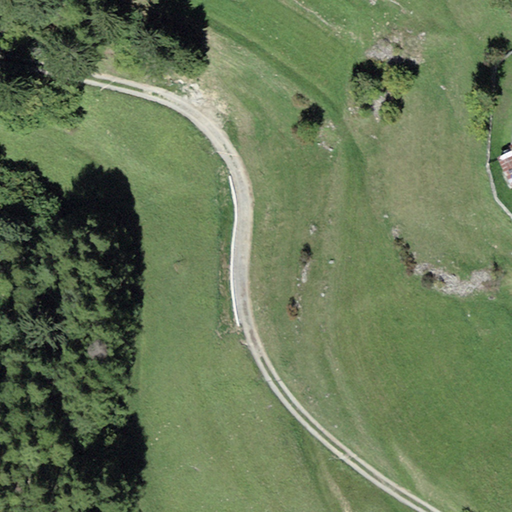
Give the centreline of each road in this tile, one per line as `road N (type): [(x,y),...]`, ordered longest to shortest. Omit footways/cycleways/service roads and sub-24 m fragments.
road 1 (track): [(0,57),(163,95),(214,130),(243,180),(244,286),(269,373),(336,444),(433,511)]
road 2 (track): [(159,511),(137,430),(140,219),(121,174)]
